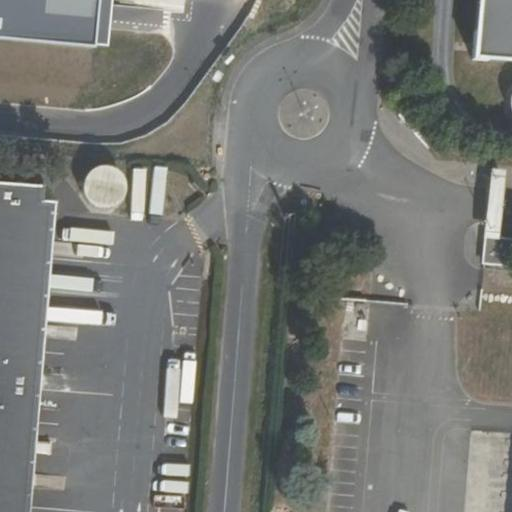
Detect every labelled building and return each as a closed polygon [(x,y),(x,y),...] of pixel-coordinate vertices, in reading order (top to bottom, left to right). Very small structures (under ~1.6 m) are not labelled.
[(0,0),(0,34),(102,45),(105,0),(0,0)] [(511,0),(476,0),(472,59),(511,61),(511,0)] [(167,165),(187,165),(187,150),(168,149),(167,165)] [(121,202),(116,166),(82,171),(87,207),(121,202)] [(497,241),(505,172),(488,170),(480,240),(497,241)] [(0,511),(10,511),(37,186),(0,182),(0,511)] [(137,184),(136,218),(162,219),(163,185),(137,184)]
